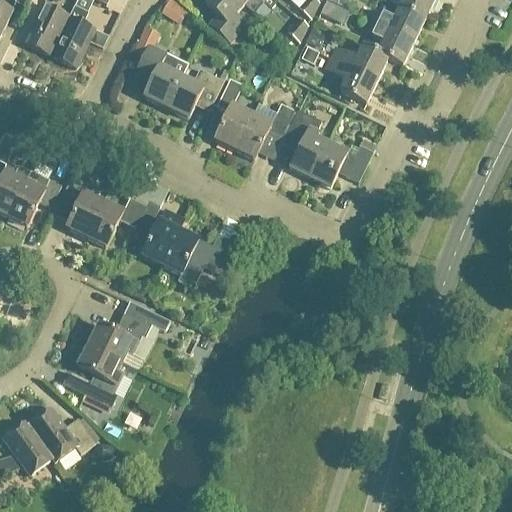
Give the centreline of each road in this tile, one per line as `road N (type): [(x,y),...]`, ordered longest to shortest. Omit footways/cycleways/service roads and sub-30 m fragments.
road 1 (tertiary): [(380,511),(420,352),(454,255),(511,135)]
road 2 (residential): [(391,145),(346,244),(83,121)]
road 3 (residential): [(0,391),(30,369),(67,301),(67,283),(34,259),(0,256)]
road 4 (residential): [(466,17),(461,69),(438,113),(391,145)]
road 5 (residential): [(466,17),(412,94),(391,145)]
road 6 (residential): [(83,121),(146,0)]
